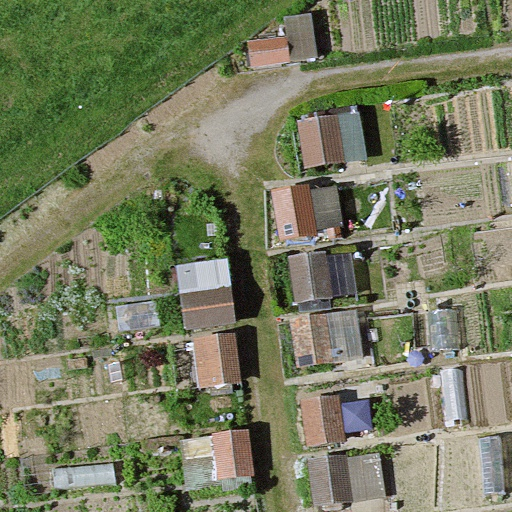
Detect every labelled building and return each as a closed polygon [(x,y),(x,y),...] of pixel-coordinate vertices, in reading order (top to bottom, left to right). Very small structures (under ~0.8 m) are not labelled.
[(363,110),(300,116),(305,164),(368,159),(363,110)] [(345,230),(340,181),(275,188),(280,237),(345,230)] [(359,292),(351,245),(290,257),(298,303),(359,292)] [(294,315),(299,363),(365,356),(360,309),(294,315)] [(345,440),(345,397),(306,397),(306,440),(345,440)] [(251,431),(211,437),(216,477),(256,471),(251,431)] [(383,452),(312,455),(314,502),(385,499),(383,452)]
